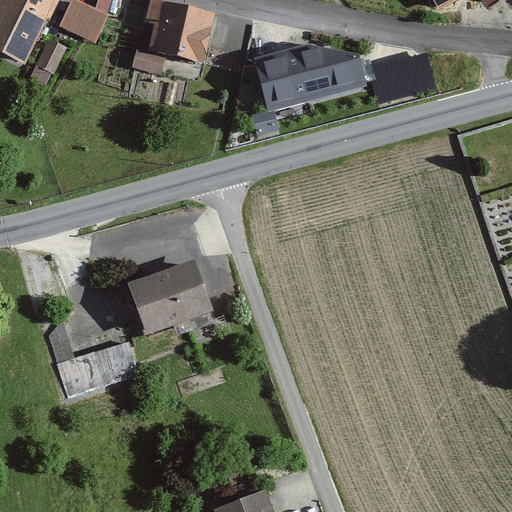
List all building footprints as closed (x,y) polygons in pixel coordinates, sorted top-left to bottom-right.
[(59,0),(4,0),(0,9),(0,53),(29,67),(59,0)] [(111,18),(76,0),(62,27),(96,45),(111,18)] [(437,0),(444,13),(470,0),(487,0),(493,8),(507,0),(437,0)] [(223,16),(153,1),(146,33),(158,36),(155,53),(212,65),(223,16)] [(53,81),(65,42),(46,36),(34,75),(53,81)] [(308,44),(254,59),(269,111),(367,86),(358,55),(308,44)] [(202,260),(135,283),(153,334),(220,310),(202,260)] [(64,320),(48,325),(68,396),(141,376),(131,339),(74,355),(64,320)] [(277,511),(269,491),(217,511),(277,511)]
